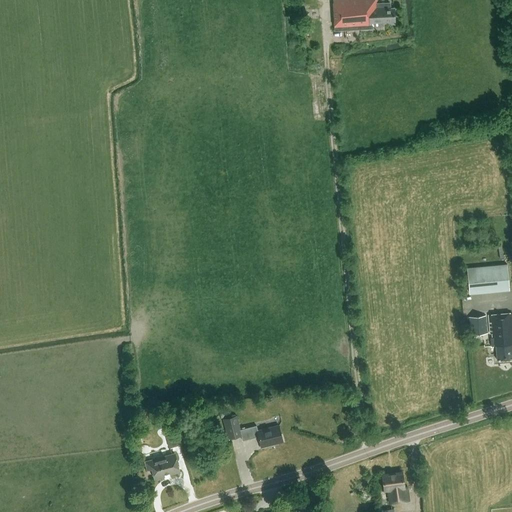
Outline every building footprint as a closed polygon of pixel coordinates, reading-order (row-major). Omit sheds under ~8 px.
[(372,23),(394,21),(393,7),(389,8),(389,2),(376,3),(376,0),(332,0),(335,30),(372,28),(372,23)] [(466,267),(469,291),(509,287),(506,263),(466,267)] [(489,316),(490,334),(492,333),(492,338),(491,338),(491,346),(496,345),(497,359),(511,357),(511,355),(511,344),(511,316),(511,314),(489,316)] [(488,333),(486,315),(469,317),(471,335),(488,333)] [(283,441),(279,425),(258,430),(257,425),(241,429),(237,415),(224,418),(229,438),(241,435),(243,440),(259,436),(261,446),(283,441)] [(170,447),(182,444),(178,429),(166,433),(170,447)] [(155,478),(180,471),(175,453),(146,461),(148,469),(152,468),(155,478)] [(390,503),(408,501),(406,488),(404,488),(402,472),(382,474),(384,490),(388,490),(390,503)]
